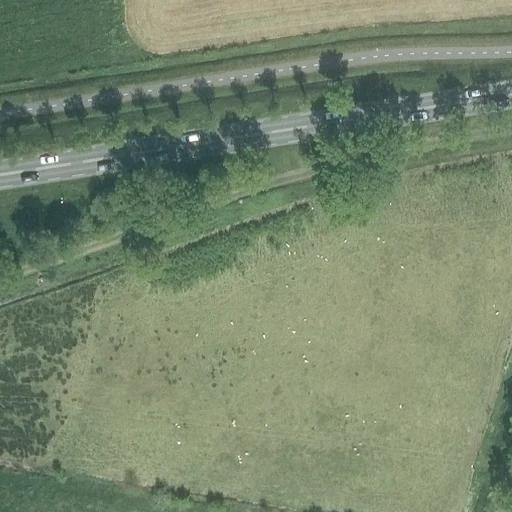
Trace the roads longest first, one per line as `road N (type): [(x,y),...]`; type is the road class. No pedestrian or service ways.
road 1 (track): [(511,127),(272,181),(0,278)]
road 2 (primary): [(0,172),(511,93)]
